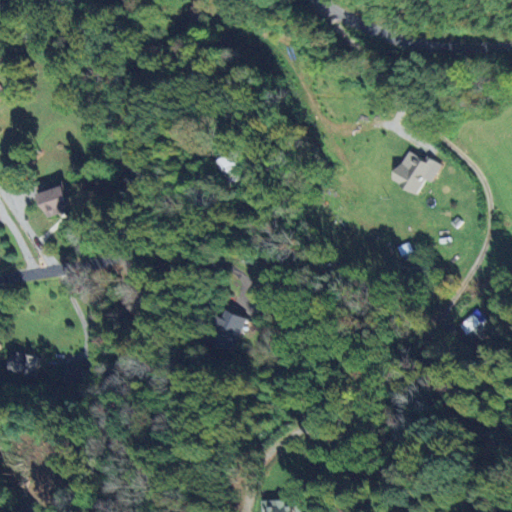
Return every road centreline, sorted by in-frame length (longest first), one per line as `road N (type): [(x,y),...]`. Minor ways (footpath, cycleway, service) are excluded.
road 1 (residential): [(268,221),(337,286),(372,312),(395,316),(437,313),(488,237),(480,178),(384,80),(342,16)]
road 2 (residential): [(204,0),(195,47),(154,91),(141,146),(141,234),(115,255),(76,268),(0,276)]
road 3 (residential): [(319,0),(389,38),(428,47),(511,46)]
